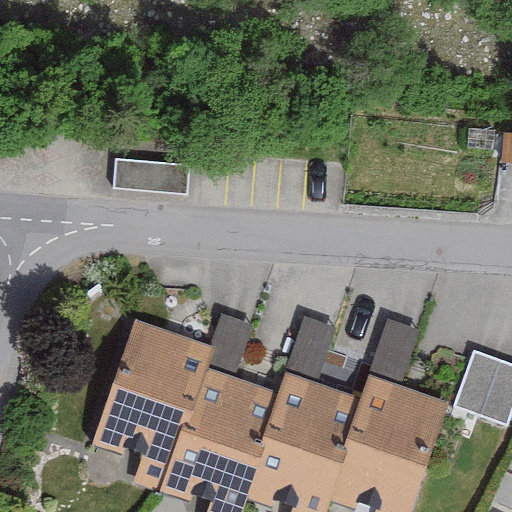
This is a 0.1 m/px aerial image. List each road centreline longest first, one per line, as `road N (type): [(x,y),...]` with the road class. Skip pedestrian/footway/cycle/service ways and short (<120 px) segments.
road 1 (residential): [(30,221),(511,251)]
road 2 (residential): [(30,221),(0,339)]
